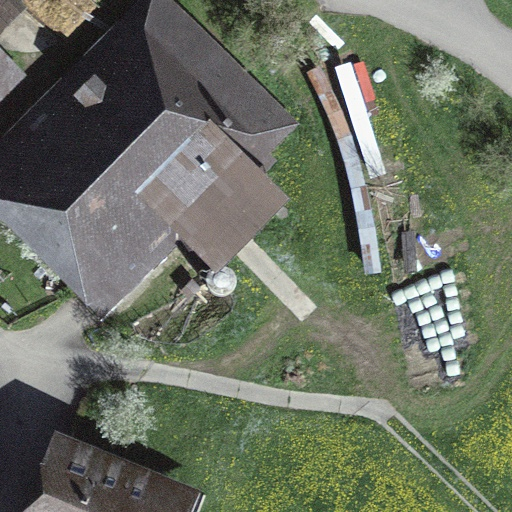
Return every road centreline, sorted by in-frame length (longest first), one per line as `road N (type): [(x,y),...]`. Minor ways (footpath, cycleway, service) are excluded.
road 1 (track): [(23,366),(387,401)]
road 2 (unclassified): [(374,0),(511,79)]
road 3 (track): [(498,511),(387,401)]
